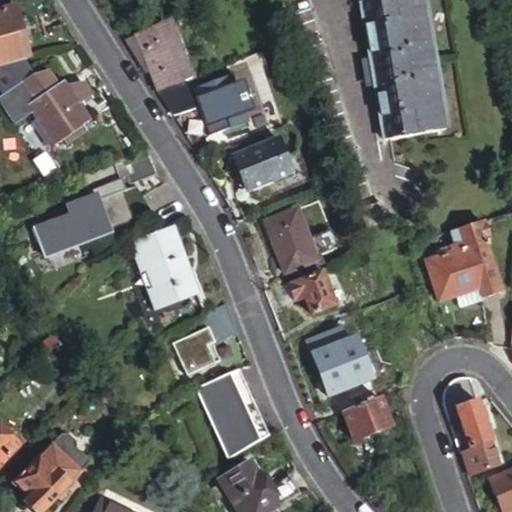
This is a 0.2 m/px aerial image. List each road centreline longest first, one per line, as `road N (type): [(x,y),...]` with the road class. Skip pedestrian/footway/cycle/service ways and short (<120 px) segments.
road 1 (residential): [(353,511),(298,430),(212,218),(74,0)]
road 2 (residential): [(511,391),(476,359),(437,365),(425,382),(425,409),(458,511)]
road 3 (unknown): [(376,183),(326,0)]
